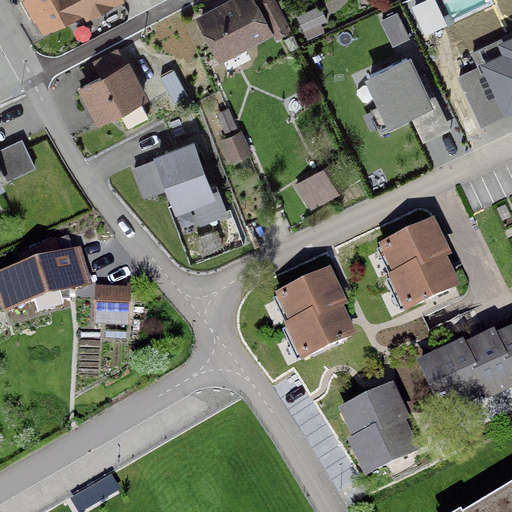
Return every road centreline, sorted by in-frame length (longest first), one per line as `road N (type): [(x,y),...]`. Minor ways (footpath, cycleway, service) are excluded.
road 1 (residential): [(223,357),(68,154),(0,29)]
road 2 (residential): [(223,357),(0,487)]
road 3 (residential): [(328,511),(261,402),(223,357)]
